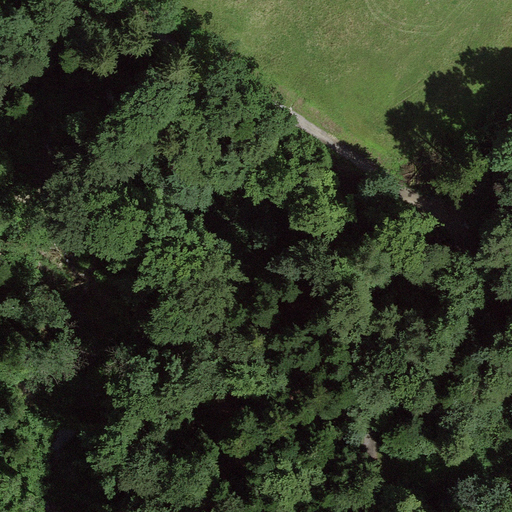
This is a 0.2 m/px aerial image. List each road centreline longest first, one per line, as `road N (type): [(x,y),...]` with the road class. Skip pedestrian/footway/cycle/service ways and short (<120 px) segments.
road 1 (track): [(141,0),(406,180),(449,215),(455,247)]
road 2 (track): [(455,247),(369,422),(365,511)]
